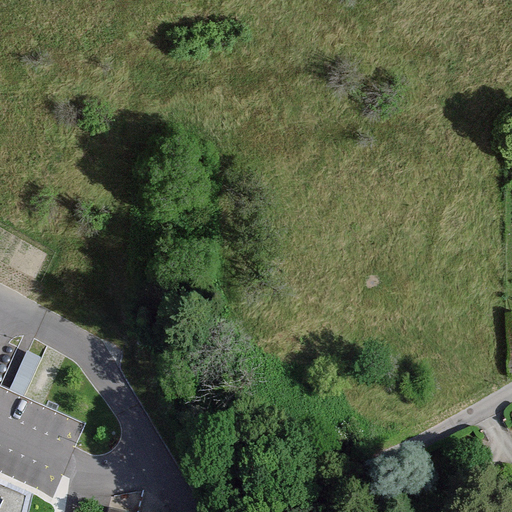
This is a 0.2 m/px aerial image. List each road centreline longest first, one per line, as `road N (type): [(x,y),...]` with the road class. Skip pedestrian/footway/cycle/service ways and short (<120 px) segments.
road 1 (unknown): [(177,493),(137,408),(66,333),(0,293)]
road 2 (residential): [(511,387),(301,511)]
road 3 (unknown): [(0,388),(111,438),(177,493)]
